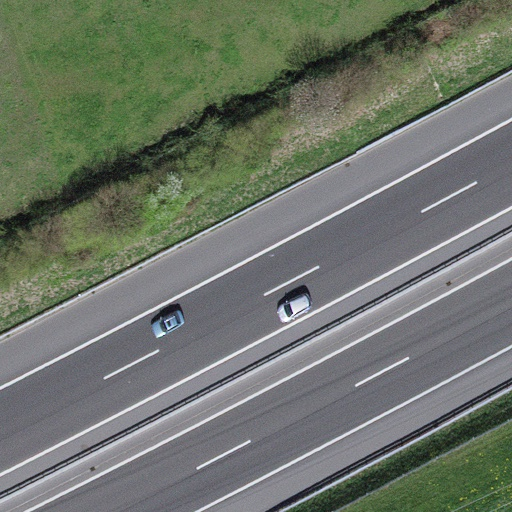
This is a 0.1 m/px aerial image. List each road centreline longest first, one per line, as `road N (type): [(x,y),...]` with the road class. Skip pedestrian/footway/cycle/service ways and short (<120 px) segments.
road 1 (motorway): [(511,147),(0,419)]
road 2 (motorway): [(139,511),(511,316)]
